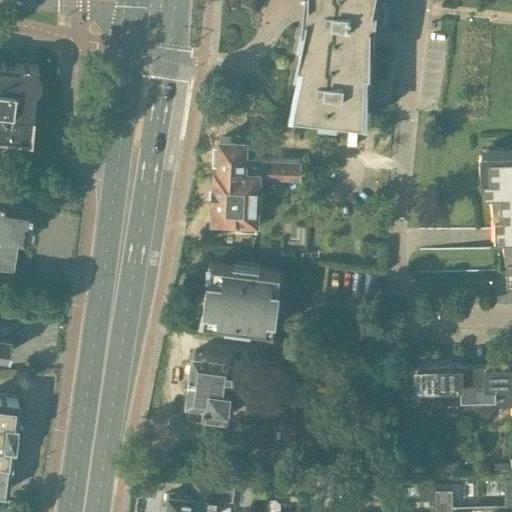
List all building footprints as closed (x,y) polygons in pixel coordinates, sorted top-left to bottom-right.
[(302,58),(299,72),(295,92),(297,92),(295,108),(369,117),(370,66),(373,66),(373,34),(373,22),(385,23),(387,3),(376,2),(376,0),(307,0),(306,12),(303,37),(299,57),(302,58)] [(0,60),(0,131),(30,135),(38,65),(0,60)] [(234,100),(226,98),(225,106),(233,107),(234,100)] [(217,166),(214,215),(238,216),(238,226),(258,227),(260,174),(300,176),(301,158),(247,155),(247,137),(221,135),(220,166),(217,166)] [(511,146),(492,147),(485,147),(486,169),(486,184),(497,183),(497,204),(498,225),(498,226),(498,227),(498,232),(498,246),(498,247),(499,268),(499,269),(500,269),(510,269),(511,269),(511,146)] [(0,164),(0,180),(17,183),(19,167),(0,164)] [(0,265),(13,267),(17,235),(23,236),(23,235),(32,236),(33,232),(34,233),(35,225),(34,225),(34,221),(28,220),(30,204),(18,202),(19,193),(6,191),(8,182),(0,181),(0,265)] [(365,241),(364,252),(375,253),(376,242),(365,241)] [(281,296),(280,296),(281,286),(280,282),(282,267),(212,259),(210,274),(208,277),(204,307),(206,307),(204,322),(273,330),(275,316),(277,316),(279,305),(280,305),(281,304),(282,304),(283,303),(283,302),(283,301),(283,300),(283,299),(283,298),(282,297),(281,296)] [(0,350),(7,351),(9,337),(7,337),(9,323),(0,321),(0,350)] [(190,383),(186,412),(189,415),(203,417),(207,414),(207,412),(229,415),(234,377),(237,378),(245,375),(246,364),(243,359),(240,359),(234,352),(230,354),(194,350),(189,383),(190,383)] [(491,358),(487,359),(487,360),(474,361),(476,405),(511,404),(509,355),(505,356),(500,356),(496,357),(491,358)] [(435,357),(431,358),(425,359),(417,361),(417,362),(404,362),(406,413),(419,412),(419,407),(441,406),(439,357),(435,357)] [(476,405),(474,361),(462,361),(462,360),(458,359),(453,358),(449,357),(444,357),(439,357),(441,406),(476,405)] [(0,491),(6,492),(9,461),(13,435),(21,436),(22,424),(14,423),(17,398),(0,395),(0,491)] [(389,404),(389,420),(388,420),(389,446),(402,446),(401,420),(398,420),(398,404),(389,404)] [(231,423),(222,421),(220,436),(229,437),(231,423)] [(388,447),(389,471),(404,471),(404,447),(388,447)] [(455,470),(455,460),(444,460),(444,470),(455,470)] [(360,476),(346,476),(347,504),(361,504),(360,476)] [(420,491),(434,491),(434,477),(419,477),(420,491)] [(205,511),(206,511),(209,511),(216,511),(221,479),(196,479),(194,495),(170,492),(168,504),(164,504),(162,511),(205,511)]
